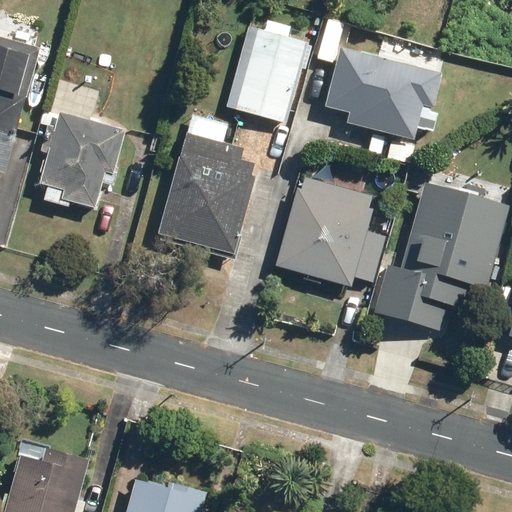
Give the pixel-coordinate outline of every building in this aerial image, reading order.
[(263,33),(249,29),(227,110),(287,126),(309,45),(287,39),(290,28),(266,22),(263,33)] [(38,49),(0,38),(0,175),(4,177),(38,49)] [(442,76),(338,49),(323,107),(348,113),(345,125),(413,143),(423,106),(433,109),(442,76)] [(56,129),(46,126),(46,128),(39,153),(46,155),(39,183),(46,185),(42,202),(68,209),(69,204),(95,211),(106,172),(114,174),(126,131),(60,114),(56,129)] [(191,115),(156,241),(235,263),(258,177),(253,176),(257,163),(243,159),(245,150),(223,144),(228,125),(191,115)] [(387,238),(366,232),(376,197),(300,175),(273,268),(349,290),(352,279),(372,285),(387,238)] [(440,333),(446,308),(461,312),(467,289),(486,294),(509,206),(424,184),(401,270),(387,267),(381,290),(381,291),(375,315),(440,333)] [(21,454),(4,511),(76,511),(90,461),(42,448),(39,459),(21,454)] [(133,479),(125,511),(201,511),(206,492),(167,483),(166,487),(133,479)]
